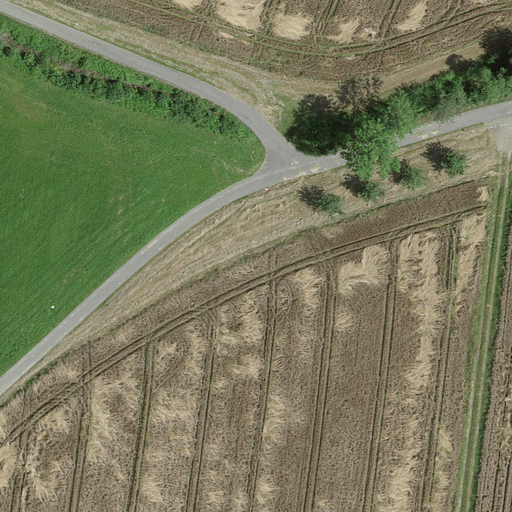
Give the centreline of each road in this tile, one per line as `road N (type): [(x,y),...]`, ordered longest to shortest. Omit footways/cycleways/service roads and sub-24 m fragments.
road 1 (track): [(511,106),(286,170),(222,197),(0,386)]
road 2 (track): [(511,111),(463,511)]
road 3 (track): [(286,170),(263,128),(240,108),(0,3)]
